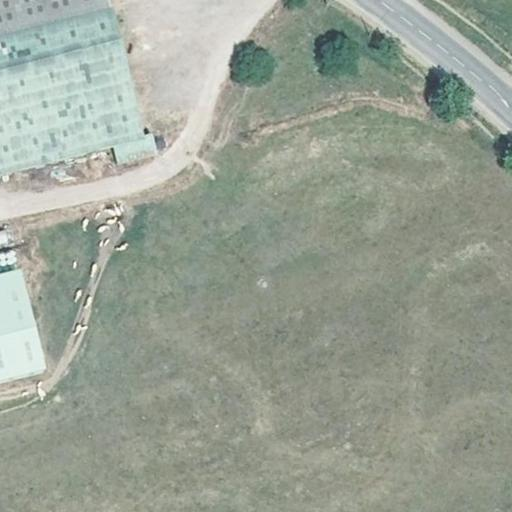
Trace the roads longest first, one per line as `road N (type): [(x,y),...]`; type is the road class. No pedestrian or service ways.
road 1 (track): [(259,0),(182,143),(154,174),(0,214)]
road 2 (secondary): [(374,0),(511,117)]
